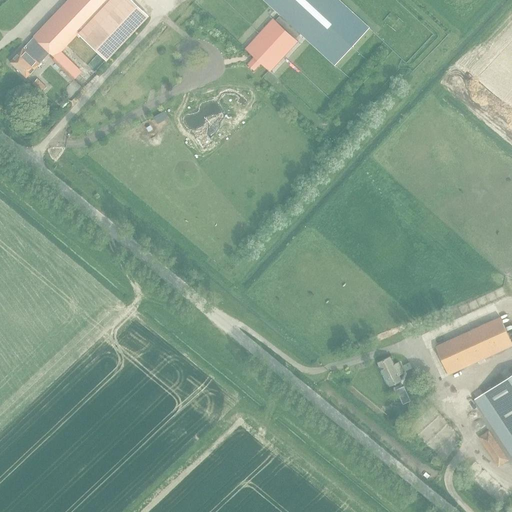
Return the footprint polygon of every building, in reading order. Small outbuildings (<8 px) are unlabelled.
[(70,0),(35,38),(29,43),(36,50),(32,53),(41,62),(50,53),(56,58),(54,60),(75,80),(81,73),(60,54),(80,33),(108,60),(149,17),(131,0),(70,0)] [(340,0),(262,0),(279,15),(300,34),(335,67),(370,28),(340,0)] [(247,64),(254,70),(261,63),(270,72),(298,41),(272,18),(244,48),(254,57),(247,64)] [(29,43),(11,63),(27,78),(41,62),(32,53),(36,50),(29,43)] [(47,87),(37,78),(32,84),(42,92),(47,87)] [(71,83),(80,91),(83,88),(74,80),(71,83)] [(156,124),(165,120),(161,113),(152,117),(156,124)] [(511,343),(500,317),(435,346),(448,374),(511,345),(511,343)] [(390,356),(377,362),(389,386),(401,380),(399,375),(403,373),(398,362),(393,364),(390,356)] [(511,373),(482,393),(511,438),(511,373)] [(511,438),(482,393),(474,399),(493,427),(511,455),(511,438)] [(511,456),(511,455),(493,427),(479,437),(486,447),(497,464),(498,465),(511,456)]
